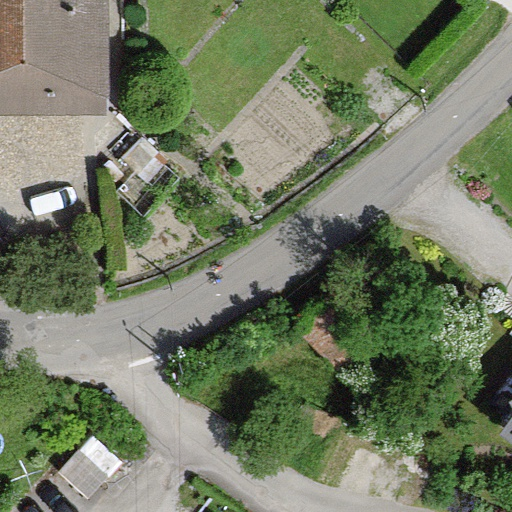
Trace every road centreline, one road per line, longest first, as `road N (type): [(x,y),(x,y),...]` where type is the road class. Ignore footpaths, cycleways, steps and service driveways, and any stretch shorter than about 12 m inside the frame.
road 1 (tertiary): [(101,337),(197,308),(275,260),(346,210),(511,61)]
road 2 (residential): [(101,337),(135,385),(192,438),(286,498),(338,511)]
